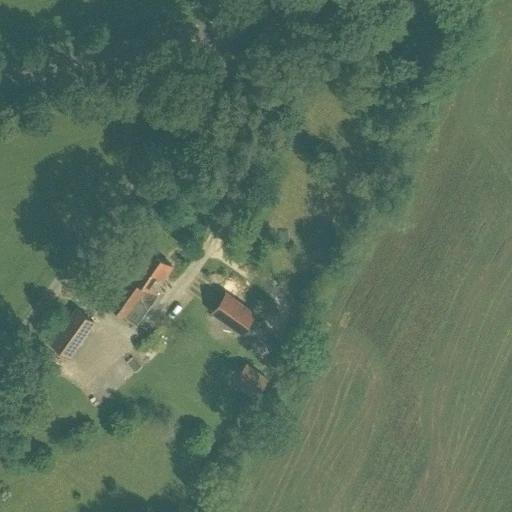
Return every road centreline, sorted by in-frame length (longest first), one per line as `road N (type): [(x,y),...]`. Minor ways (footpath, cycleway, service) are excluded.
road 1 (unclassified): [(0,364),(173,140),(244,25)]
road 2 (unclassified): [(0,84),(244,25)]
